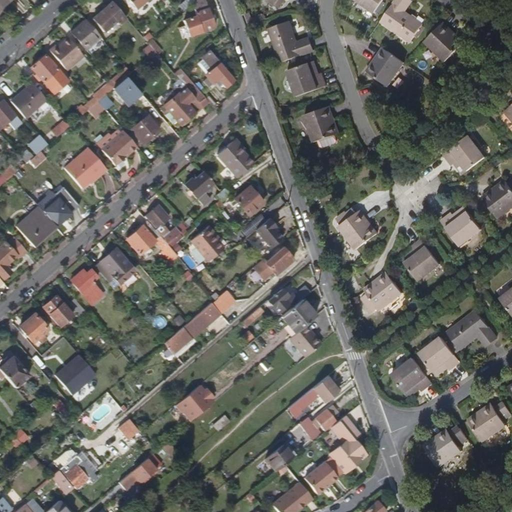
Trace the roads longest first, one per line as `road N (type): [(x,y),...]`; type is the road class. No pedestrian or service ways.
road 1 (residential): [(0,310),(258,88)]
road 2 (residential): [(356,361),(258,88)]
road 3 (residential): [(335,0),(336,43),(360,117),(417,202)]
road 4 (residential): [(356,361),(511,245)]
road 5 (residential): [(383,437),(511,357)]
